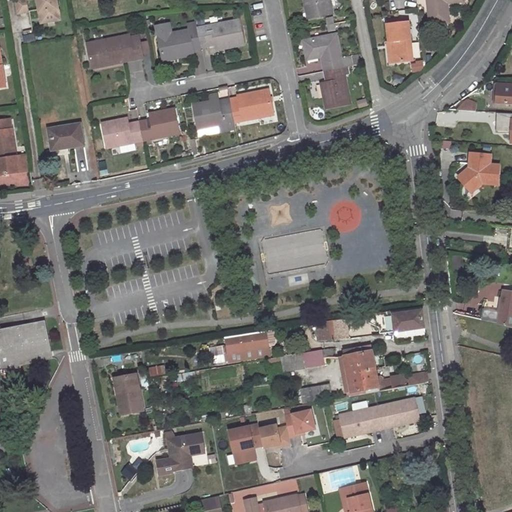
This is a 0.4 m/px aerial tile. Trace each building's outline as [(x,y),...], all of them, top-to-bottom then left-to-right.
[(26,0),(16,0),(19,13),(29,12),(26,0)] [(57,0),(38,0),(42,23),(61,19),(57,0)] [(332,13),(329,0),(304,0),(308,18),(332,13)] [(427,0),(430,25),(450,23),(447,3),(464,2),(463,0),(427,0)] [(236,46),(244,44),(239,21),(198,29),(201,47),(216,44),(217,50),(236,46)] [(391,42),(394,63),(413,61),(408,22),(398,23),(388,24),(387,24),(389,42),(391,42)] [(181,57),(194,55),(192,49),(201,47),(198,29),(189,31),(168,35),(159,37),(164,61),(181,57)] [(341,59),(337,35),(304,41),(307,59),(322,56),(325,71),(348,67),(354,65),(352,57),(341,59)] [(124,62),(143,58),(139,40),(130,42),(129,38),(129,36),(88,44),(92,65),(110,61),(110,65),(124,62)] [(202,53),(217,50),(216,44),(201,47),(202,53)] [(194,55),(198,75),(207,73),(202,53),(201,47),(192,49),(194,55)] [(322,84),(326,108),(350,103),(345,75),(349,75),(348,67),(325,71),(327,83),(322,84)] [(497,102),(511,103),(511,84),(498,84),(497,102)] [(241,121),(273,114),(268,90),(254,93),(238,97),(239,102),(231,104),(236,130),(243,129),(241,121)] [(465,110),(477,111),(479,104),(468,100),(465,110)] [(199,129),(229,123),(230,132),(236,130),(231,104),(219,106),(218,101),(212,102),(206,103),(194,106),(199,129)] [(144,141),(179,134),(175,110),(163,112),(150,114),(151,120),(140,122),(144,141)] [(445,119),(457,119),(457,111),(444,112),(445,119)] [(115,122),(103,124),(108,148),(144,141),(140,122),(128,125),(127,119),(115,122)] [(0,169),(1,175),(19,173),(13,130),(11,130),(10,120),(0,121),(0,169)] [(72,147),(84,145),(81,124),(49,129),(52,150),(72,147)] [(469,181),(476,189),(484,183),(499,184),(500,166),(490,165),(491,154),(472,153),(470,168),(459,177),(465,184),(469,181)] [(32,189),(30,173),(24,173),(26,181),(23,182),(24,190),(32,189)] [(465,184),(471,192),(476,189),(469,181),(465,184)] [(270,273),(329,264),(323,229),(264,239),(270,273)] [(26,270),(34,268),(31,252),(23,254),(26,270)] [(480,319),(511,326),(511,291),(504,290),(501,307),(484,304),(480,319)] [(393,311),(377,313),(379,328),(380,331),(395,329),(396,335),(425,332),(422,310),(394,314),(393,311)] [(379,328),(377,313),(375,313),(375,317),(369,318),(368,319),(368,321),(369,322),(379,328)] [(350,339),(346,318),(332,320),(335,340),(335,341),(350,339)] [(332,320),(316,323),(318,336),(322,335),(323,341),(335,340),(332,320)] [(44,321),(0,329),(0,358),(2,368),(52,358),(44,321)] [(274,329),(226,337),(227,346),(224,347),(227,362),(269,356),(268,347),(274,346),(276,343),(274,329)] [(351,392),(352,395),(365,393),(361,371),(376,368),(371,345),(343,350),(344,356),(339,357),(347,393),(351,392)] [(322,350),(323,357),(331,356),(333,353),(332,348),(322,350)] [(322,350),(281,357),(282,363),(283,371),(324,365),(323,357),(322,350)] [(361,371),(365,393),(380,391),(428,382),(427,373),(404,377),(404,375),(391,377),(391,379),(383,380),(382,377),(380,376),(377,377),(376,368),(361,371)] [(136,374),(117,377),(121,396),(117,397),(121,415),(143,411),(136,374)] [(299,382),(288,383),(289,391),(296,390),(298,404),(321,400),(332,398),(329,384),(301,389),(299,382)] [(415,399),(377,408),(382,431),(405,426),(404,424),(409,422),(409,425),(420,423),(415,399)] [(365,435),(382,431),(377,408),(340,416),(345,440),(360,436),(359,434),(364,433),(365,435)] [(287,416),(291,439),(306,435),(305,432),(319,430),(315,410),(287,416)] [(210,420),(225,417),(225,412),(209,415),(210,420)] [(233,452),(237,466),(256,462),(253,449),(265,447),(259,424),(231,431),(236,452),(233,452)] [(158,461),(160,475),(175,472),(174,471),(192,467),(190,456),(189,450),(203,447),(201,434),(172,439),(174,452),(170,453),(172,459),(158,461)] [(204,452),(203,447),(189,450),(190,456),(204,452)] [(371,511),(365,484),(346,489),(352,511),(351,511),(371,511)] [(351,511),(352,511),(346,489),(341,490),(346,511),(351,511)] [(307,511),(304,496),(298,497),(297,495),(257,504),(255,498),(244,501),(246,511),(307,511)] [(221,511),(218,497),(203,500),(205,511),(221,511)]
